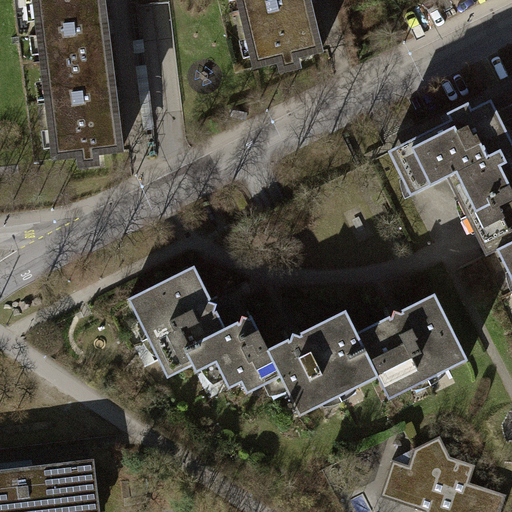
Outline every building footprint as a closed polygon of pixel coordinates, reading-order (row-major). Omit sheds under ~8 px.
[(39,55),(41,64),(109,56),(101,0),(33,0),(33,2),(38,1),(41,19),(36,20),(37,34),(41,34),(44,54),(39,55)] [(308,0),(238,0),(237,0),(247,40),(249,40),(253,57),(251,57),(254,67),(278,61),(280,71),(298,67),(295,57),(321,50),(308,0)] [(121,150),(109,56),(41,64),(43,80),(48,79),(51,98),(45,99),(49,130),(53,130),(55,147),(52,147),(54,160),(77,157),(78,166),(95,164),(94,153),(121,150)] [(485,255),(496,249),(511,241),(511,103),(497,111),(491,99),(470,110),(467,104),(446,114),(450,122),(389,152),(411,196),(447,178),(476,235),(485,255)] [(511,241),(496,249),(506,268),(511,270),(511,269),(511,241)] [(193,264),(127,297),(137,315),(140,319),(145,320),(149,319),(163,348),(159,350),(158,355),(159,359),(167,377),(192,365),(184,347),(225,327),(214,308),(216,304),(212,302),(193,264)] [(391,315),(356,332),(377,375),(388,397),(407,388),(409,385),(409,381),(408,378),(439,363),(441,366),(444,367),(448,368),(467,359),(435,294),(401,311),(392,309),(391,315)] [(360,384),(377,375),(356,332),(346,311),(298,334),(292,332),(289,338),(267,348),(281,375),(300,413),(317,406),(319,403),(320,399),(318,394),(350,378),(352,382),(356,384),(360,384)] [(247,392),(281,375),(267,348),(251,315),(247,317),(241,315),(240,321),(225,327),(184,347),(192,365),(196,371),(214,362),(227,389),(242,382),(247,392)] [(440,436),(392,460),(380,497),(425,511),(501,511),(507,494),(470,483),(476,465),(450,457),(440,436)] [(0,473),(0,511),(78,511),(98,509),(92,461),(0,473)]
